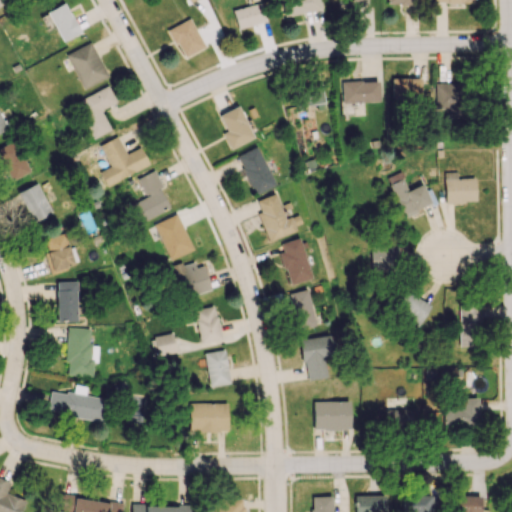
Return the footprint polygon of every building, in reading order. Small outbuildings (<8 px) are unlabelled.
[(281,0),(284,16),(320,10),(318,0),(281,0)] [(266,20),(260,1),(232,10),(237,29),(266,20)] [(79,33),(64,2),(46,11),(60,42),(79,33)] [(180,57),(202,48),(191,18),(168,27),(180,57)] [(65,54),(82,89),(107,76),(90,41),(65,54)] [(391,78),(391,98),(420,98),(420,78),(391,78)] [(340,81),(341,102),(379,101),(378,80),(340,81)] [(434,83),(435,111),(458,110),(457,83),(434,83)] [(110,129),(100,110),(115,102),(107,85),(74,101),(92,138),(110,129)] [(303,105),(323,102),(321,91),(302,94),(303,105)] [(225,131),(221,133),(230,149),(253,137),(236,105),(217,115),(225,131)] [(98,170),(104,184),(148,165),(139,147),(124,153),(117,136),(98,144),(107,166),(98,170)] [(0,147),(0,158),(10,180),(28,172),(14,141),(0,147)] [(252,194),(273,186),(257,146),(235,154),(252,194)] [(153,170),(136,178),(144,196),(131,201),(140,222),(169,208),(153,170)] [(443,172),(444,203),(474,202),(474,177),(456,178),(456,172),(443,172)] [(430,205),(422,184),(407,190),(402,177),(388,183),(402,216),(430,205)] [(31,223),(51,213),(35,182),(16,192),(31,223)] [(255,199),(259,212),(257,212),(266,239),(302,227),(297,214),(282,219),(274,193),(255,199)] [(153,223),(168,260),(191,250),(176,213),(153,223)] [(50,271),(73,265),(64,233),(42,238),(50,271)] [(279,243),(282,252),(278,253),(288,285),(310,278),(298,237),(279,243)] [(396,265),(397,245),(378,244),(377,265),(396,265)] [(208,290),(198,258),(173,266),(183,298),(208,290)] [(76,281),(55,281),(55,321),(76,321),(76,313),(76,281)] [(293,329),(312,327),(308,289),(289,291),(293,329)] [(416,327),(430,305),(405,289),(391,310),(416,327)] [(220,339),(212,304),(192,309),(200,343),(220,339)] [(476,305),(458,306),(459,346),(477,345),(476,305)] [(65,375),(92,376),(92,362),(96,362),(97,344),(88,344),(89,328),(67,327),(65,375)] [(153,356),(175,352),(172,333),(150,337),(153,356)] [(332,356),(328,334),(298,339),(304,380),(325,377),(322,358),(332,356)] [(205,366),(208,386),(227,384),(224,351),(195,354),(197,367),(205,366)] [(448,374),(453,383),(464,377),(460,368),(448,374)] [(434,371),(429,371),(429,374),(424,374),(425,390),(435,389),(434,371)] [(102,421),(106,399),(85,395),(86,386),(74,384),(72,394),(49,390),(45,410),(102,421)] [(477,397),(456,398),(456,408),(442,409),(442,425),(477,424),(477,397)] [(348,400),(311,401),(312,430),(348,429),(348,400)] [(225,403),(187,403),(188,432),(226,432),(225,403)] [(386,423),(416,420),(414,408),(385,411),(386,423)] [(19,511),(24,500),(5,493),(9,481),(0,478),(0,511),(19,511)] [(383,511),(383,495),(354,496),(354,511),(383,511)] [(431,511),(431,495),(402,495),(402,511),(431,511)] [(479,496),(456,495),(455,511),(464,511),(486,511),(487,509),(479,509),(479,496)] [(330,511),(330,496),(309,496),(309,511),(330,511)] [(242,511),(242,498),(221,499),(221,511),(212,511),(242,511)]
